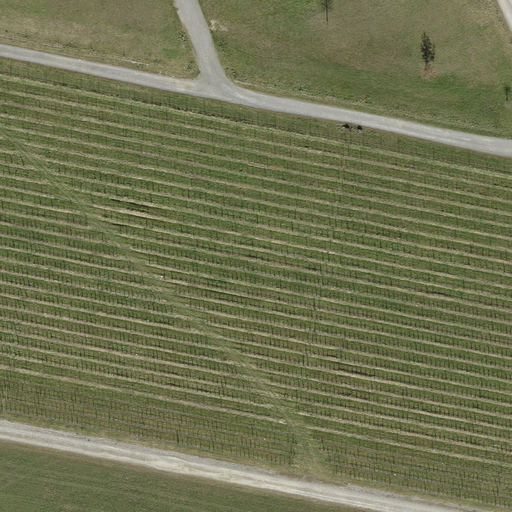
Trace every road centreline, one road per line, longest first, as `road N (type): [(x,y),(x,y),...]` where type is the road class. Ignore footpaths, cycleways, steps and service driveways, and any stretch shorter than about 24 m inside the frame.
road 1 (track): [(511,150),(0,45)]
road 2 (track): [(427,511),(0,431)]
